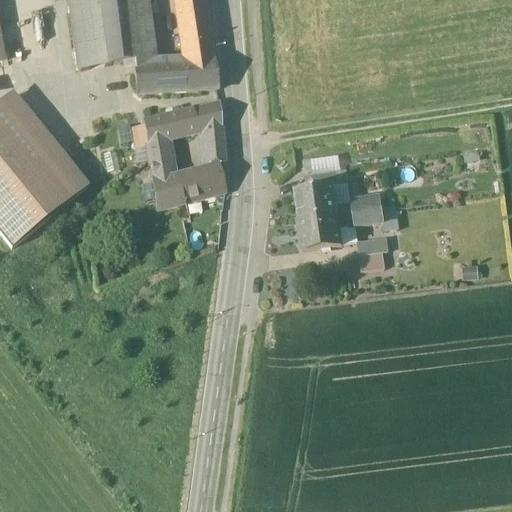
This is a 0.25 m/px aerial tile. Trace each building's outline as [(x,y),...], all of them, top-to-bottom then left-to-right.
[(69,0),(78,73),(107,69),(95,0),(69,0)] [(141,0),(95,0),(107,69),(134,64),(152,61),(141,0)] [(208,0),(173,0),(175,9),(209,3),(208,0)] [(209,3),(175,9),(183,58),(218,52),(209,3)] [(183,58),(152,61),(134,64),(138,98),(221,92),(218,52),(183,58)] [(219,107),(144,125),(145,129),(148,147),(165,143),(199,135),(221,130),(219,107)] [(75,201),(0,108),(0,238),(11,252),(75,201)] [(145,129),(131,131),(134,151),(148,149),(148,147),(145,129)] [(221,130),(199,135),(203,154),(222,151),(221,130)] [(165,143),(148,147),(148,149),(154,184),(171,179),(165,143)] [(222,151),(203,154),(206,171),(217,168),(218,168),(223,167),(222,151)] [(206,171),(175,179),(184,207),(225,196),(218,168),(217,168),(206,171)] [(171,179),(154,184),(158,214),(184,207),(175,179),(175,178),(171,179)] [(334,190),(295,195),(299,225),(338,220),(336,210),(334,190)] [(381,201),(352,205),(352,208),(336,210),(338,220),(382,214),(381,201)] [(395,212),(382,214),(384,226),(396,225),(395,212)] [(382,214),(338,220),(339,230),(355,228),(355,231),(384,226),(382,214)] [(338,220),(299,225),(303,255),(342,250),(339,230),(338,220)] [(355,228),(339,230),(342,250),(358,247),(355,231),(355,228)] [(386,231),(361,232),(361,242),(387,241),(386,231)] [(386,243),(358,247),(360,260),(383,257),(388,256),(386,243)] [(383,257),(360,260),(362,277),(385,273),(383,257)]
